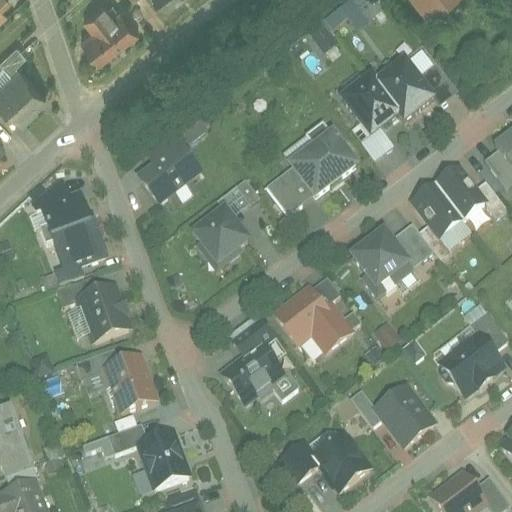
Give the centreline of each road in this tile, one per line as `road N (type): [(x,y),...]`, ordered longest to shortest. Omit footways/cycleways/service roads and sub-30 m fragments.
road 1 (residential): [(173,360),(511,106)]
road 2 (residential): [(81,121),(173,360)]
road 3 (residential): [(231,0),(81,121)]
road 4 (residential): [(367,511),(511,401)]
road 5 (residential): [(173,360),(223,493),(249,511)]
road 6 (residential): [(39,0),(81,121)]
